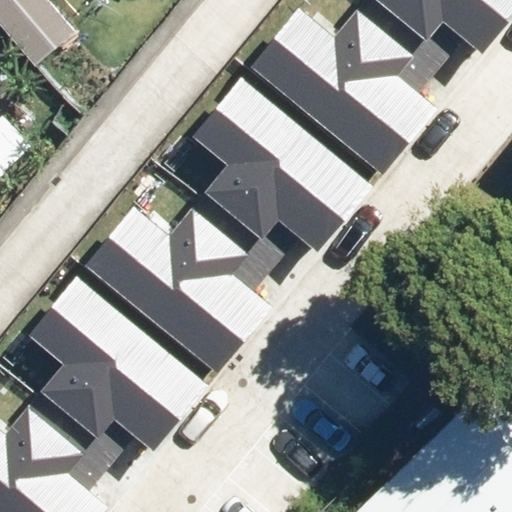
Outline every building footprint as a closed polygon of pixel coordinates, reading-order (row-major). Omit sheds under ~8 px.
[(68,0),(0,0),(0,28),(28,65),(86,22),(68,0)] [(307,1),(260,55),(382,160),(437,98),(400,66),(415,48),(359,0),(337,26),(307,1)] [(511,3),(511,0),(394,0),(426,28),(442,10),(479,42),(511,3)] [(373,179),(251,74),(203,129),(233,154),(211,180),(266,227),(281,210),(318,242),(373,179)] [(147,200),(100,255),(222,360),(276,297),(239,265),(254,248),(199,200),(177,226),(147,200)] [(210,374),(88,269),(40,323),(70,349),(48,374),(103,422),(118,404),(155,436),(210,374)] [(344,511),(507,511),(511,508),(511,409),(489,383),(344,511)] [(0,408),(0,503),(10,511),(95,511),(113,492),(76,460),(91,442),(36,395),(14,420),(0,408)]
